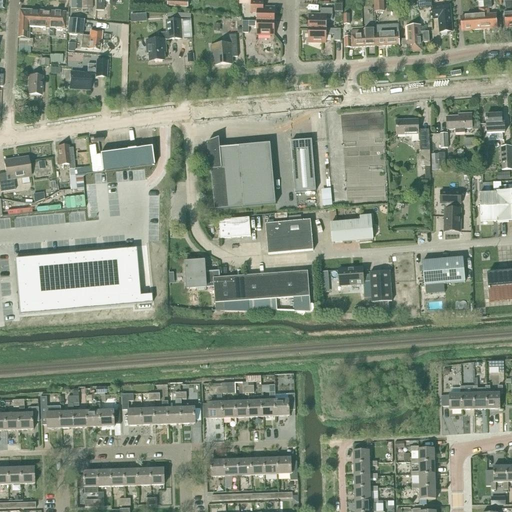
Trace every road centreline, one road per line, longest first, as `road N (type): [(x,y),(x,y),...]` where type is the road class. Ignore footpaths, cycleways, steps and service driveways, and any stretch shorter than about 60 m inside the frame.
road 1 (unclassified): [(8,139),(350,95)]
road 2 (unclassified): [(349,67),(511,49)]
road 3 (unclassified): [(350,95),(511,87)]
road 4 (unclassified): [(8,139),(14,0)]
road 5 (unclassified): [(349,67),(292,66),(291,0)]
road 6 (residential): [(62,454),(184,450)]
